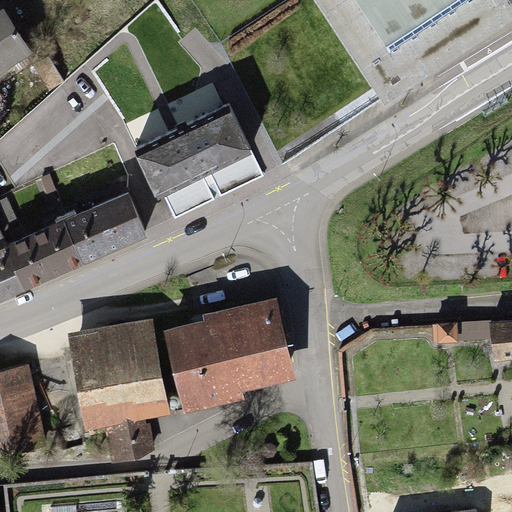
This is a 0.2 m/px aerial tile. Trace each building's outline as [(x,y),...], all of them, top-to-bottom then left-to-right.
[(511,0),(320,0),(384,97),(511,13),(511,0)] [(3,8),(0,10),(0,75),(15,66),(18,71),(37,59),(3,8)] [(48,57),(33,67),(49,90),(64,80),(48,57)] [(480,110),(485,117),(508,103),(504,95),(480,110)] [(229,104),(133,149),(156,197),(164,193),(175,217),(263,176),(229,104)] [(50,174),(41,177),(48,200),(58,197),(50,174)] [(74,210),(61,216),(83,267),(149,238),(129,191),(92,207),(90,202),(82,206),(84,211),(76,214),(74,210)] [(0,225),(16,218),(6,197),(0,199),(0,225)] [(2,247),(23,293),(83,267),(61,216),(55,219),(56,223),(2,247)] [(0,241),(0,302),(23,293),(2,247),(1,241),(0,241)] [(204,320),(163,330),(183,414),(245,400),(243,392),(295,380),(276,298),(203,315),(204,320)] [(153,318),(67,334),(85,430),(106,426),(145,419),(171,415),(153,318)] [(494,355),(511,353),(511,321),(455,326),(455,325),(433,325),(434,341),(458,341),(492,337),(494,355)] [(28,365),(0,371),(0,456),(46,446),(28,365)] [(176,408),(178,407),(179,404),(179,401),(178,399),(176,398),(173,398),(171,399),(169,401),(169,404),(170,407),(173,408),(176,408)] [(145,419),(106,426),(112,459),(155,451),(149,423),(146,424),(145,419)] [(261,454),(266,458),(272,457),(276,453),(276,446),(271,443),(265,443),(261,447),(261,454)]
